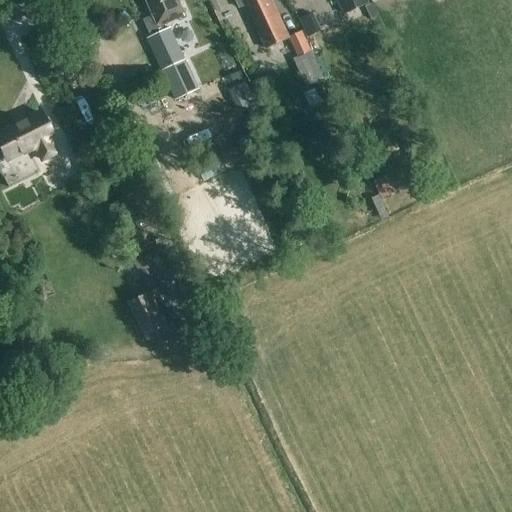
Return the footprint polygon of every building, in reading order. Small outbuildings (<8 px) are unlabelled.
[(177,0),(145,0),(152,15),(143,19),(150,35),(147,37),(174,97),(196,87),(168,26),(161,29),(158,24),(183,13),(177,0)] [(244,7),(264,51),(288,40),(270,0),(234,0),(239,9),(244,7)] [(369,4),(367,0),(337,0),(344,15),(369,4)] [(293,61),(306,89),(324,81),(303,33),(289,40),(298,59),(293,61)] [(189,61),(204,94),(239,77),(227,51),(216,57),(213,50),(189,61)] [(240,113),(257,105),(245,82),(229,91),(240,113)] [(52,137),(39,113),(0,133),(0,149),(6,161),(21,153),(22,154),(34,147),(41,160),(55,153),(48,139),(52,137)] [(148,256),(135,263),(148,290),(161,283),(148,256)] [(150,293),(129,305),(146,336),(167,324),(150,293)]
